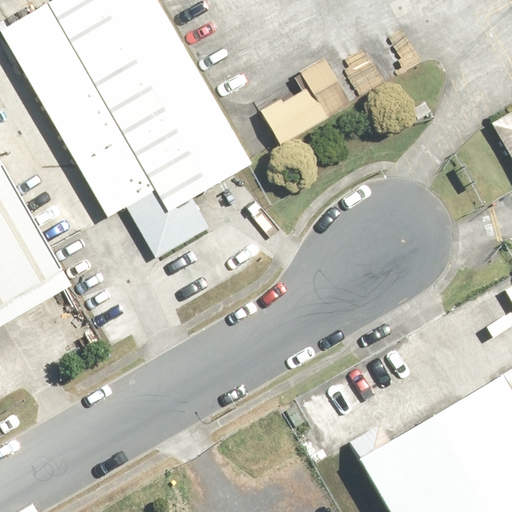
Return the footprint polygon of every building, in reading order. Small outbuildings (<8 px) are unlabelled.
[(251,163),(156,0),(47,0),(0,27),(0,46),(102,222),(144,198),(155,218),(251,163)] [(303,88),(257,113),(275,146),(344,108),(320,64),(297,76),(303,88)] [(511,106),(486,122),(511,166),(511,106)] [(0,325),(69,285),(0,166),(0,325)] [(511,511),(511,409),(490,372),(342,457),(374,511),(511,511)] [(300,476),(292,460),(251,482),(260,497),(300,476)]
